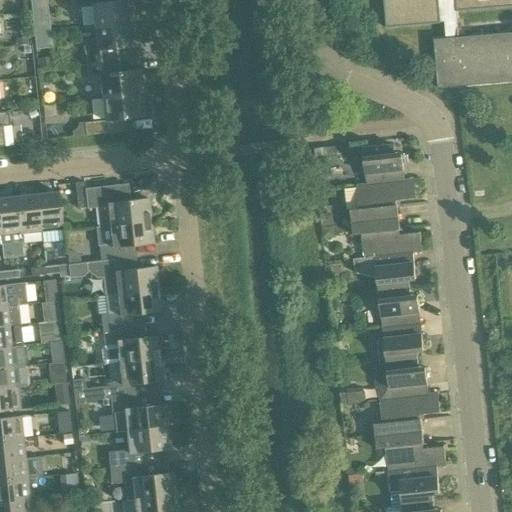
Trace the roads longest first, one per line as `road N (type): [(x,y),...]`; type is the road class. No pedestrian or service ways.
road 1 (residential): [(484,511),(440,143),(428,114),(364,89),(317,47),(312,0)]
road 2 (residential): [(178,154),(217,511)]
road 3 (residential): [(0,173),(178,154)]
road 4 (residential): [(161,0),(178,154)]
